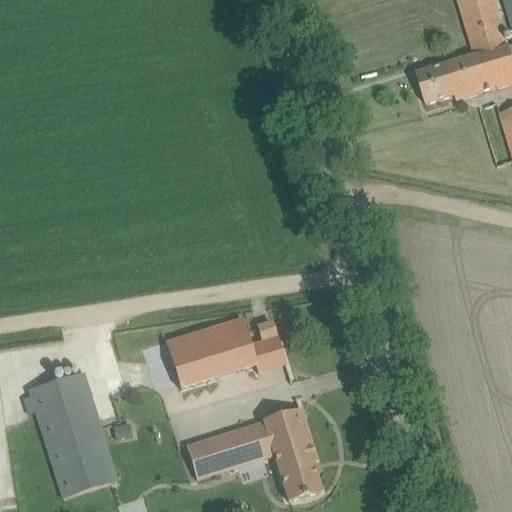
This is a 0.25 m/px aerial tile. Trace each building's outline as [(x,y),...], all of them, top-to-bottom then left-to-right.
[(457,103),(476,97),(511,86),(511,0),(502,0),(511,32),(511,46),(508,48),(494,0),(455,0),(474,59),(417,76),(426,107),(455,98),(457,103)] [(497,105),(479,111),(496,169),(511,164),(511,110),(500,114),(497,105)] [(258,376),(285,368),(277,341),(250,349),(242,323),(166,347),(180,393),(255,369),(258,376)] [(262,341),(276,337),(272,325),(258,329),(262,341)] [(65,502),(119,486),(83,375),(29,392),(65,502)] [(300,412),(264,423),(264,425),(187,449),(197,482),(240,469),(234,451),(258,444),(263,461),(275,458),(289,504),(322,494),(313,465),(316,464),(300,412)] [(116,443),(127,441),(124,427),(114,429),(116,443)]
